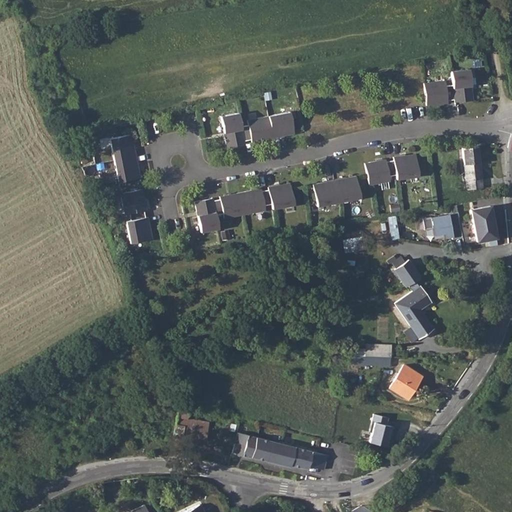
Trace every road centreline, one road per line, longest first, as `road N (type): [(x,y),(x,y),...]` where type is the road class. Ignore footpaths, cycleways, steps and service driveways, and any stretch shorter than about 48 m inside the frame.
road 1 (residential): [(234,477),(340,492),(398,468),(488,358),(511,286)]
road 2 (residential): [(213,173),(389,133),(511,133)]
road 3 (residential): [(22,511),(83,479),(137,466),(234,477)]
road 4 (residential): [(511,254),(437,257),(390,242)]
